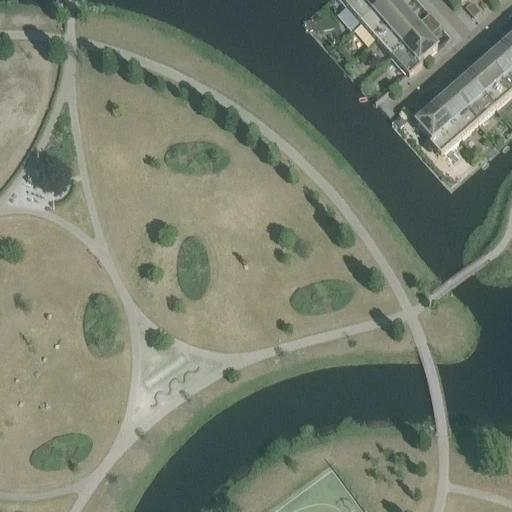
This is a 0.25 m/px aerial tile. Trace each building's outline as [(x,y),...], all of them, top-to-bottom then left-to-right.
[(361,29),(391,3),(388,0),(358,0),(345,11),(361,29)] [(453,0),(461,8),(470,0),(453,0)] [(376,47),(406,20),(391,3),(361,29),(376,47)] [(474,23),(481,17),(473,8),(466,14),(474,23)] [(427,32),(436,25),(430,18),(421,26),(427,32)] [(391,64),(421,37),(406,20),(376,47),(391,64)] [(432,39),(441,31),(436,25),(427,32),(432,39)] [(499,49),(505,43),(497,34),(491,40),(499,49)] [(407,82),(437,55),(421,37),(391,64),(407,82)] [(492,55),(499,49),(491,40),(484,46),(492,55)] [(511,46),(503,54),(506,57),(511,64),(511,46)] [(511,64),(506,57),(503,54),(486,69),(511,98),(511,64)] [(464,79),(471,74),(463,65),(456,70),(464,79)] [(496,115),(511,100),(511,98),(486,69),(469,85),(496,115)] [(458,85),(464,79),(456,70),(450,76),(458,85)] [(478,130),(496,115),(469,85),(452,100),(478,130)] [(430,109),(436,104),(428,95),(422,100),(430,109)] [(424,115),(430,109),(422,100),(416,106),(424,115)] [(461,145),(478,130),(452,100),(435,115),(461,145)] [(461,145),(435,115),(417,130),(422,136),(416,142),(426,153),(432,148),(443,161),(461,145)] [(401,120),(394,126),(400,132),(407,126),(401,120)]
